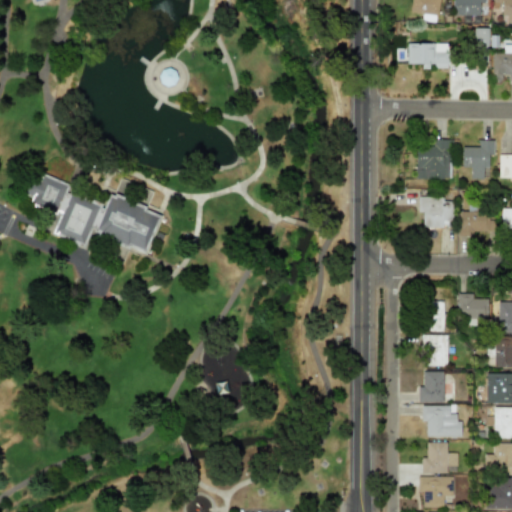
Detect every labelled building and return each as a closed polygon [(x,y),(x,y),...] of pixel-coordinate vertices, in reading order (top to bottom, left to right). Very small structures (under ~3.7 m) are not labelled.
[(410,0),(409,12),(424,14),(423,20),(436,22),(438,0),(410,0)] [(452,0),(452,15),(478,16),(479,3),(484,3),(484,0),(452,0)] [(511,0),(491,0),(492,9),(500,9),(501,15),(506,15),(506,23),(511,22),(511,0)] [(421,64),(421,67),(448,68),(449,43),(406,43),(406,64),(421,64)] [(511,53),(491,54),(491,81),(501,81),(501,75),(511,75),(511,80),(511,53)] [(511,138),(511,139),(511,155),(497,155),(497,179),(511,178),(511,138)] [(415,146),(414,178),(450,180),(451,140),(433,139),(433,147),(415,146)] [(482,179),(482,168),(487,168),(488,156),(492,156),(492,140),(478,140),(478,147),(461,147),(460,167),(469,167),(469,179),(482,179)] [(42,178),(70,189),(67,198),(96,209),(109,188),(115,191),(120,181),(150,195),(143,212),(162,222),(148,254),(92,231),(87,244),(58,232),(61,219),(29,209),(31,201),(22,197),(29,178),(40,184),(42,178)] [(421,227),(451,228),(452,198),(417,197),(417,212),(422,212),(421,227)] [(511,231),(511,208),(500,208),(500,231),(511,231)] [(458,234),(492,235),(493,216),(459,215),(458,234)] [(486,319),(486,295),(456,294),(456,318),(486,319)] [(442,302),(423,301),(423,330),(442,331),(442,302)] [(511,301),(496,302),(496,333),(511,333),(511,301)] [(446,335),(421,334),(420,365),(445,366),(446,335)] [(511,358),(511,357),(511,343),(502,343),(502,342),(493,342),(493,366),(511,366),(511,358)] [(417,402),(442,402),(442,395),(451,395),(451,382),(442,382),(442,371),(421,371),(421,386),(417,386),(417,402)] [(484,403),(511,403),(511,373),(485,373),(484,403)] [(448,406),(421,406),(421,436),(458,436),(458,414),(448,414),(448,406)] [(511,423),(511,422),(511,407),(492,407),(492,438),(511,438),(511,423)] [(420,473),(445,473),(445,466),(455,466),(456,453),(445,453),(445,442),(425,442),(425,457),(420,457),(420,473)] [(511,458),(511,444),(492,443),(491,454),(483,454),(483,473),(511,473),(511,458)] [(451,476),(416,477),(417,493),(421,493),(421,508),(441,507),(441,496),(452,496),(451,476)] [(511,478),(485,478),(484,508),(511,509),(511,478)]
